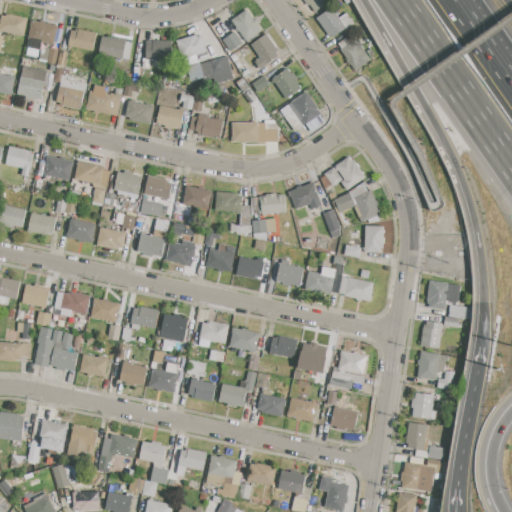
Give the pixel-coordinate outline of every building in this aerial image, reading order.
[(333,0),(316,12),(311,4),(307,7),(302,0),(333,0)] [(317,17),(332,7),(340,18),(347,12),(354,23),(332,38),(317,17)] [(231,20),(247,9),(253,18),(255,17),(260,23),(257,25),(262,30),(247,40),(243,34),(242,35),(231,20)] [(0,23),(2,15),(6,16),(7,14),(28,18),(24,36),(4,32),(3,34),(0,33),(1,31),(0,31),(0,23)] [(32,20),(40,22),(41,20),(46,21),(46,23),(59,26),(55,44),(42,42),(40,50),(28,47),(30,38),(28,37),(32,20)] [(71,30),(75,31),(76,28),(97,33),(93,51),(68,45),(71,30)] [(222,40),(234,32),(242,43),(230,51),(222,40)] [(251,45),(267,34),(278,51),(276,53),(278,57),(259,70),(254,62),(260,58),(251,45)] [(177,41),(196,35),(196,37),(202,35),(207,51),(182,58),(177,41)] [(102,36),(115,39),(115,36),(121,37),(120,40),(126,41),(122,58),(98,53),(102,36)] [(354,41),(342,49),(339,43),(350,36),(354,41)] [(341,50),(342,49),(354,41),(357,39),(365,51),(370,48),(375,54),(370,58),(372,61),(356,72),(351,64),(348,66),(345,61),(348,60),(341,50)] [(126,41),(133,43),(129,59),(122,58),(126,41)] [(147,41),(171,42),(171,60),(146,60),(147,41)] [(231,57),(247,46),(251,52),(244,57),(247,62),(239,68),(231,57)] [(50,49),(48,61),(40,59),(42,47),(50,49)] [(58,50),(56,64),(48,63),(48,61),(50,49),(58,50)] [(60,50),(69,52),(66,66),(57,64),(60,50)] [(21,76),(24,66),(48,72),(45,82),(21,76)] [(61,83),(54,81),(57,68),(70,71),(69,76),(62,75),(61,83)] [(272,78),(287,68),(291,73),(293,72),(299,79),(297,81),(302,88),(287,99),(272,78)] [(0,70),(2,71),(1,74),(16,78),(12,95),(0,92),(0,70)] [(62,75),(69,76),(72,77),(72,81),(88,84),(86,92),(85,91),(81,110),(58,105),(59,102),(57,101),(61,83),(62,75)] [(21,76),(45,82),(42,98),(36,97),(35,100),(29,98),(29,96),(17,94),(21,76)] [(252,84),(263,76),(269,84),(258,92),(252,84)] [(251,89),(244,94),(235,83),(242,77),(251,89)] [(125,81),(122,94),(115,93),(118,80),(125,81)] [(124,95),(127,81),(140,84),(139,92),(133,91),(132,97),(124,95)] [(90,91),(93,92),(95,85),(109,88),(107,94),(115,96),(111,114),(86,109),(90,91)] [(244,94),(251,89),(258,98),(251,103),(244,94)] [(291,103),(306,92),(321,114),(295,132),(285,117),(293,111),(294,113),(296,111),(291,103)] [(195,97),(192,110),(183,108),(184,102),(180,101),(182,94),(195,97)] [(111,114),(115,96),(122,98),(122,101),(120,111),(118,116),(111,114)] [(196,97),(204,99),(202,111),(194,109),(196,97)] [(120,111),(122,101),(129,102),(127,112),(120,111)] [(129,101),(155,106),(151,124),(130,119),(130,116),(126,116),(127,112),(129,102),(129,101)] [(160,106),(184,110),(180,128),(174,127),(174,129),(164,127),(165,125),(157,123),(160,106)] [(200,114),(210,116),(210,118),(224,121),(220,138),(198,134),(199,132),(190,130),(193,116),(199,118),(200,114)] [(258,141),(258,123),(265,123),(265,120),(274,120),(276,123),(280,129),(280,141),(258,141)] [(232,123),(258,123),(258,141),(232,141),(232,123)] [(10,147),(29,151),(29,153),(34,154),(29,176),(21,175),(23,167),(6,164),(10,147)] [(336,166),(351,155),(366,177),(346,191),(340,182),(345,179),(336,166)] [(48,156),(60,158),(61,157),(65,158),(65,160),(74,161),(70,180),(44,174),(48,156)] [(79,161),(103,166),(103,169),(110,171),(103,206),(92,204),(96,188),(92,187),(93,182),(75,178),(79,161)] [(325,174),(334,168),(342,179),(333,185),(325,174)] [(111,170),(118,172),(114,189),(113,193),(116,194),(113,208),(104,206),(111,170)] [(118,172),(124,173),(125,170),(134,172),(133,175),(142,177),(137,198),(117,193),(118,190),(114,189),(118,172)] [(148,175),(169,180),(168,182),(173,183),(169,200),(144,195),(148,175)] [(290,192),(296,189),(295,187),(301,185),(302,187),(314,182),(322,205),(311,209),(310,204),(296,209),(290,192)] [(371,190),(376,201),(378,200),(380,205),(378,206),(382,214),(381,214),(363,222),(355,206),(349,193),(349,191),(363,184),(363,185),(365,184),(367,190),(366,190),(367,192),(371,190)] [(187,186),(198,188),(199,186),(205,187),(204,189),(212,191),(208,209),(183,203),(187,186)] [(329,194),(334,191),(337,197),(331,200),(329,194)] [(216,210),(217,192),(240,193),(240,196),(243,196),(242,205),(242,213),(240,213),(237,213),(237,212),(216,210)] [(286,212),(252,215),(251,198),(261,197),(261,196),(266,196),(266,194),(277,193),(277,195),(285,194),(286,212)] [(335,199),(349,193),(355,206),(341,213),(335,199)] [(59,197),(68,199),(65,211),(65,213),(56,211),(59,197)] [(68,199),(77,201),(75,213),(65,211),(68,199)] [(160,216),(163,204),(142,200),(139,213),(160,216)] [(0,213),(2,204),(27,209),(22,228),(0,222),(0,213)] [(242,205),(250,206),(251,217),(251,237),(237,234),(237,225),(240,225),(240,213),(242,213),(242,205)] [(323,214),(334,210),(341,228),(340,235),(333,238),(323,214)] [(32,213),(50,217),(50,214),(57,215),(53,233),(50,232),(49,236),(28,231),(32,213)] [(125,214),(136,217),(133,230),(123,227),(125,214)] [(189,217),(197,219),(195,225),(188,224),(189,217)] [(70,219),(96,225),(92,242),(85,240),(84,242),(77,241),(78,239),(66,236),(70,219)] [(267,233),(266,220),(276,219),(277,232),(267,233)] [(253,234),(252,221),(266,220),(267,233),(253,234)] [(186,234),(172,231),(174,223),(187,226),(186,234)] [(187,226),(195,228),(193,236),(186,234),(187,226)] [(366,226),(384,226),(384,248),(381,248),(381,253),(365,253),(366,226)] [(101,227),(127,233),(123,248),(120,247),(119,249),(97,244),(101,227)] [(205,244),(208,228),(221,231),(220,239),(214,238),(213,245),(205,244)] [(193,243),(196,229),(205,231),(202,245),(193,243)] [(141,232),(146,233),(145,234),(166,239),(162,256),(153,254),(152,257),(143,255),(144,252),(137,251),(141,232)] [(255,240),(266,242),(265,250),(254,248),(255,240)] [(170,242),(191,246),(191,244),(194,245),(194,247),(196,247),(193,262),(189,261),(188,264),(166,259),(170,242)] [(211,248),(218,250),(220,244),(236,248),(231,271),(224,270),(223,272),(217,271),(217,268),(207,266),(211,248)] [(346,245),(361,248),(359,259),(344,255),(346,245)] [(335,256),(344,258),(342,266),(333,264),(335,256)] [(239,257),(256,261),(257,257),(264,258),(263,262),(266,263),(262,276),(259,278),(255,278),(236,274),(239,257)] [(281,259),(291,261),(290,265),(304,268),(300,286),(292,284),(292,286),(282,284),(283,282),(276,280),(281,259)] [(309,271),(322,274),(323,267),(336,270),(331,294),(324,293),(324,294),(318,293),(319,291),(305,288),(309,271)] [(362,269),(370,270),(369,278),(361,277),(362,269)] [(342,276),(374,283),(370,301),(363,299),(362,301),(357,300),(357,298),(345,295),(339,292),(342,276)] [(0,278),(2,279),(2,278),(20,281),(16,299),(10,298),(8,306),(0,304),(0,278)] [(430,280),(460,285),(458,303),(446,301),(445,310),(429,308),(430,299),(427,298),(430,280)] [(26,284),(34,286),(35,284),(45,286),(44,288),(50,290),(46,308),(22,302),(26,284)] [(58,292),(70,294),(71,291),(91,295),(87,314),(73,311),(71,317),(53,313),(58,292)] [(94,298),(103,300),(103,298),(109,300),(108,302),(121,304),(117,323),(91,317),(94,303),(93,303),(94,298)] [(450,305),(467,307),(465,319),(460,318),(449,316),(450,305)] [(135,308),(141,309),(141,307),(159,311),(155,328),(140,325),(140,329),(131,327),(135,308)] [(39,311),(52,314),(49,326),(36,324),(39,311)] [(165,314),(174,316),(175,313),(183,315),(182,318),(189,319),(184,342),(160,337),(165,314)] [(460,318),(458,328),(444,326),(445,316),(449,316),(460,318)] [(427,320),(442,322),(439,348),(421,346),(423,323),(427,324),(427,320)] [(203,322),(209,324),(210,321),(229,325),(225,343),(210,340),(209,347),(198,344),(203,322)] [(31,324),(30,339),(23,339),(23,323),(31,324)] [(110,324),(122,327),(119,341),(107,338),(110,324)] [(41,326),(73,333),(70,350),(78,352),(74,370),(66,369),(66,371),(56,368),(56,366),(51,365),(56,341),(54,341),(48,367),(35,364),(40,343),(38,343),(41,326)] [(124,327),(133,329),(131,335),(136,336),(135,341),(132,340),(131,343),(121,341),(124,327)] [(234,328),(242,330),(242,328),(248,329),(247,331),(259,334),(255,352),(230,346),(234,328)] [(273,337),(277,338),(277,335),(300,340),(295,359),(270,353),(273,337)] [(157,340),(164,341),(164,349),(156,348),(157,340)] [(0,342),(19,344),(19,343),(31,344),(30,356),(22,356),(22,359),(17,359),(16,361),(0,360),(0,342)] [(120,343),(127,345),(124,358),(117,357),(120,343)] [(304,344),(311,345),(311,343),(318,344),(318,347),(327,349),(326,356),(323,373),(298,367),(301,351),(304,344)] [(212,349),(226,352),(224,363),(209,359),(212,349)] [(343,351),(354,353),(354,351),(360,352),(359,354),(368,356),(364,374),(339,369),(343,351)] [(421,352),(445,355),(443,369),(438,368),(436,380),(417,377),(419,366),(417,366),(418,358),(420,358),(421,352)] [(84,354),(99,357),(99,355),(107,356),(106,359),(109,359),(105,377),(80,371),(84,354)] [(251,355),(261,357),(257,371),(248,369),(251,355)] [(190,360),(207,364),(204,377),(193,374),(192,377),(186,376),(190,360)] [(123,362),(125,362),(125,361),(129,361),(129,363),(148,367),(144,386),(135,384),(134,387),(125,385),(126,382),(119,380),(123,362)] [(153,369),(165,371),(167,362),(178,365),(176,374),(179,374),(175,393),(149,387),(153,369)] [(295,370),(303,371),(301,380),(294,378),(295,370)] [(332,377),(333,370),(365,376),(363,385),(359,384),(354,383),(355,381),(353,381),(332,377)] [(255,384),(246,382),(248,371),(258,373),(255,384)] [(455,372),(452,389),(437,387),(438,378),(444,379),(446,371),(455,372)] [(272,396),(261,394),(262,388),(255,386),(258,372),(270,375),(270,379),(276,380),(273,392),(272,396)] [(329,385),(331,376),(332,377),(353,381),(352,389),(329,385)] [(192,379),(217,384),(213,402),(192,397),(193,394),(189,394),(192,379)] [(223,384),(240,388),(241,381),(246,382),(255,384),(253,393),(247,391),(243,407),(237,405),(236,408),(227,406),(228,403),(219,402),(223,384)] [(359,384),(363,385),(368,385),(367,392),(358,390),(359,384)] [(329,391),(338,393),(336,405),(327,404),(329,391)] [(412,417),(413,408),(411,408),(412,398),(415,398),(416,392),(436,395),(433,410),(438,411),(436,421),(412,417)] [(261,394),(272,396),(287,400),(283,417),(262,412),(262,410),(258,409),(261,394)] [(292,397),(318,403),(314,421),(302,419),(302,421),(295,419),(295,417),(288,416),(292,397)] [(335,407),(359,413),(355,431),(345,429),(345,431),(336,429),(337,427),(331,426),(335,407)] [(0,411),(21,414),(21,416),(24,417),(22,441),(0,438),(0,411)] [(43,419),(55,422),(55,420),(61,421),(61,423),(68,425),(62,453),(56,451),(56,455),(48,453),(48,450),(40,448),(41,444),(42,441),(38,441),(43,419)] [(409,423),(428,426),(426,440),(429,440),(427,451),(420,450),(408,448),(408,444),(406,443),(409,423)] [(74,425),(95,429),(94,431),(98,432),(94,452),(90,451),(87,463),(67,458),(74,425)] [(112,434),(125,437),(125,435),(130,436),(130,438),(138,440),(134,458),(113,454),(109,473),(98,470),(105,438),(111,439),(112,434)] [(143,442),(152,444),(152,441),(161,443),(160,446),(167,447),(162,468),(170,470),(167,484),(150,481),(154,462),(140,459),(143,442)] [(40,448),(38,456),(29,454),(32,442),(41,444),(40,448)] [(430,447),(445,449),(444,460),(419,457),(420,450),(427,451),(429,451),(430,447)] [(182,450),(186,451),(187,448),(207,453),(203,471),(187,467),(185,476),(177,474),(182,450)] [(212,455),(221,457),(221,455),(226,456),(225,458),(238,461),(237,465),(236,465),(232,483),(239,485),(236,499),(217,495),(219,488),(224,490),(226,477),(223,476),(221,487),(206,483),(212,455)] [(427,466),(428,459),(449,462),(446,480),(440,480),(441,474),(435,473),(436,467),(427,466)] [(405,462),(427,466),(436,467),(435,473),(435,475),(434,475),(431,492),(401,488),(405,462)] [(250,465),(255,466),(255,463),(277,468),(273,485),(247,480),(250,465)] [(53,468),(64,465),(76,467),(80,469),(80,480),(70,483),(70,484),(58,488),(53,468)] [(283,471),(290,473),(291,470),(301,472),(300,475),(306,476),(304,486),(302,493),(297,491),(297,492),(279,488),(283,471)] [(322,476),(334,479),(333,482),(349,486),(347,496),(349,497),(347,505),(345,504),(344,511),(325,507),(328,491),(319,489),(322,476)] [(132,478),(144,481),(141,494),(129,491),(132,478)] [(146,481),(158,484),(155,497),(143,495),(146,481)] [(249,500),(237,497),(240,483),(253,485),(249,500)] [(304,486),(312,488),(306,511),(301,511),(293,510),(297,492),(297,491),(302,493),(304,486)] [(74,492),(99,492),(99,510),(74,510),(74,492)] [(109,492),(129,496),(129,495),(133,496),(129,511),(115,511),(116,511),(105,509),(109,492)] [(26,511),(24,506),(35,501),(34,499),(46,493),(54,511),(26,511)] [(395,511),(398,493),(417,495),(414,511),(395,511)] [(145,511),(148,499),(151,500),(151,498),(154,499),(153,501),(173,505),(171,511),(145,511)] [(218,511),(224,499),(234,503),(233,507),(244,511),(218,511)]
